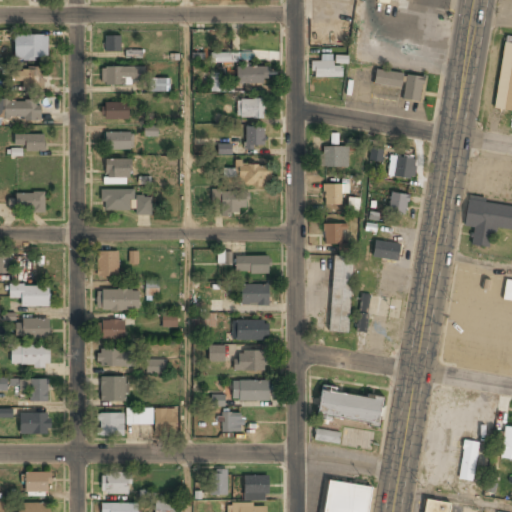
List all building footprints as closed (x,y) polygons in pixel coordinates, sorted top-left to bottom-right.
[(15,36),(15,61),(47,61),(47,36),(15,36)] [(495,109),(511,110),(511,43),(511,44),(511,37),(503,36),(495,109)] [(104,37),(104,53),(120,53),(120,37),(104,37)] [(252,54),(211,54),(211,64),(252,64),(252,54)] [(312,61),(312,77),(342,77),(342,67),(332,67),(332,54),(320,54),(320,61),(312,61)] [(268,67),(236,67),(236,85),(268,85),(268,67)] [(101,68),(101,85),(144,85),(144,68),(101,68)] [(402,73),(375,69),(373,84),(400,88),(402,73)] [(13,89),(44,89),(44,70),(13,70),(13,89)] [(221,75),(212,75),(212,93),(221,93),(221,75)] [(422,77),(405,75),(402,99),(420,101),(422,77)] [(168,80),(151,80),(151,93),(168,93),(168,80)] [(0,101),(0,121),(41,121),(41,101),(0,101)] [(237,119),(264,119),(264,101),(237,101),(237,119)] [(128,104),(101,104),(101,121),(128,121),(128,104)] [(245,128),(245,149),(264,149),(264,127),(245,128)] [(145,138),(157,138),(157,128),(145,128),(145,138)] [(133,151),(133,134),(105,134),(105,151),(133,151)] [(44,153),(44,135),(15,135),(15,147),(25,147),(25,153),(44,153)] [(320,146),(320,167),(347,167),(347,147),(320,146)] [(229,154),(229,147),(219,147),(219,155),(229,154)] [(381,162),(383,149),(370,148),(368,161),(381,162)] [(416,159),(389,156),(387,176),(414,178),(416,159)] [(104,161),(104,179),(131,179),(131,161),(104,161)] [(269,187),(269,166),(236,165),(236,172),(226,171),(226,179),(237,179),(237,187),(269,187)] [(341,184),(323,184),(324,206),(342,205),(341,184)] [(150,200),(133,200),(133,191),(102,192),(102,211),(137,211),(137,215),(150,214),(150,200)] [(213,192),(213,215),(246,215),(246,192),(213,192)] [(408,195),(390,192),(387,213),(405,216),(408,195)] [(13,213),(45,213),(45,194),(13,194),(13,213)] [(511,206),(484,202),(485,198),(468,195),(463,226),(473,227),(470,245),(488,248),(490,234),(495,235),(496,228),(511,230),(511,206)] [(324,244),(341,244),(341,233),(346,233),(346,223),(323,224),(324,244)] [(398,260),(399,243),(373,241),(372,258),(398,260)] [(10,252),(0,251),(0,273),(11,273),(10,252)] [(137,264),(138,251),(128,251),(128,263),(137,264)] [(231,264),(231,251),(217,251),(216,263),(231,264)] [(118,252),(97,252),(97,278),(118,278),(118,252)] [(351,256),(332,256),(329,332),(349,333),(351,256)] [(235,257),(235,275),(268,275),(268,257),(235,257)] [(511,282),(506,281),(502,302),(511,303),(511,282)] [(158,283),(147,283),(146,297),(157,297),(158,283)] [(268,307),(268,286),(241,286),(241,307),(268,307)] [(8,299),(21,299),(21,308),(49,308),(49,288),(8,288),(8,299)] [(138,312),(138,291),(98,291),(98,312),(138,312)] [(357,310),(366,312),(370,295),(361,294),(357,310)] [(214,328),(214,313),(197,313),(197,327),(214,328)] [(356,331),(366,332),(367,313),(356,313),(356,331)] [(178,315),(161,315),(161,330),(178,330),(178,315)] [(16,322),(16,341),(49,341),(49,322),(16,322)] [(124,322),(100,322),(100,341),(124,341),(124,322)] [(233,341),(266,341),(266,322),(233,322),(233,341)] [(10,347),(10,367),(49,367),(49,347),(10,347)] [(210,347),(209,361),(222,362),(224,349),(210,347)] [(97,369),(128,369),(128,351),(97,351),(97,369)] [(235,352),(235,372),(266,372),(266,352),(235,352)] [(147,375),(166,375),(166,362),(147,362),(147,375)] [(101,404),(126,404),(126,378),(101,378),(101,404)] [(48,380),(16,380),(16,391),(30,391),(30,403),(48,403),(48,380)] [(269,382),(232,382),(232,403),(269,403),(269,382)] [(336,393),(336,388),(321,386),(317,417),(378,425),(382,396),(367,394),(367,397),(336,393)] [(224,395),(211,395),(211,407),(224,407),(224,395)] [(152,411),(127,411),(127,425),(152,425),(152,411)] [(175,411),(155,411),(155,433),(175,433),(175,411)] [(20,414),(20,435),(49,435),(49,414),(20,414)] [(219,432),(243,432),(243,414),(219,414),(219,432)] [(123,438),(123,415),(98,415),(98,438),(123,438)] [(511,427),(504,426),(499,457),(511,459),(511,427)] [(373,432),(343,427),(340,445),(370,450),(373,432)] [(314,441),(338,443),(339,431),(314,429),(314,441)] [(473,481),(476,441),(462,440),(459,480),(473,481)] [(210,496),(227,496),(227,471),(210,471),(210,496)] [(51,473),(24,473),(24,495),(51,495),(51,473)] [(101,495),(129,495),(129,474),(101,474),(101,495)] [(244,501),(268,501),(268,477),(244,477),(244,501)] [(367,511),(371,487),(327,481),(322,511),(367,511)] [(138,499),(151,499),(152,491),(139,490),(138,499)] [(422,511),(448,511),(449,503),(424,500),(422,511)] [(180,511),(180,502),(153,502),(153,511),(180,511)] [(19,503),(19,511),(49,511),(49,503),(19,503)] [(100,511),(136,511),(136,503),(101,503),(100,511)] [(265,511),(266,504),(226,503),(226,511),(265,511)]
